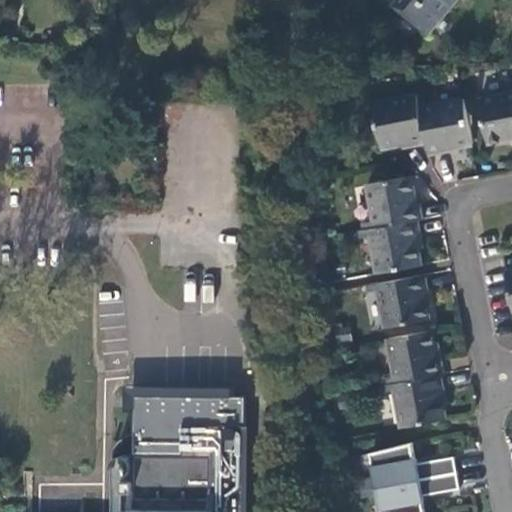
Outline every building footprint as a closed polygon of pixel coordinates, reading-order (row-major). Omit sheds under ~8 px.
[(447,0),(392,0),(425,27),(447,0)] [(511,84),(477,91),(485,135),(511,130),(511,84)] [(407,139),(424,136),(416,89),(415,87),(370,95),(378,141),(395,138),(394,136),(406,134),(407,139)] [(450,141),(469,137),(461,92),(424,98),(422,88),(416,89),(424,136),(425,147),(439,144),(438,140),(449,138),(450,141)] [(367,215),(368,221),(412,214),(416,213),(414,198),(410,199),(405,170),(361,178),(367,215)] [(415,231),(412,214),(368,221),(362,223),(363,230),(369,266),(415,258),(413,244),(410,231),(415,231)] [(351,232),(363,230),(362,223),(357,223),(350,224),(351,232)] [(511,262),(500,265),(508,309),(511,308),(511,262)] [(421,284),(418,268),(370,276),(372,283),(378,321),(423,313),(418,284),(421,284)] [(359,286),(372,283),(370,276),(358,278),(359,286)] [(429,353),(424,323),(380,331),(386,369),(388,375),(433,367),(435,366),(433,352),(429,353)] [(436,384),(433,367),(388,375),(386,375),(387,384),(393,419),(437,411),(432,384),(436,384)] [(374,371),(374,377),(386,375),(388,375),(386,369),(374,371)] [(376,386),(387,384),(386,375),(374,377),(376,386)] [(241,511),(245,397),(179,394),(133,393),(133,449),(131,511),(241,511)] [(412,449),(410,434),(369,443),(371,456),(370,457),(378,499),(379,499),(381,511),(424,511),(420,491),(421,491),(419,482),(426,481),(427,484),(457,480),(455,472),(452,455),(451,447),(421,453),(422,457),(415,458),(414,449),(412,449)]
